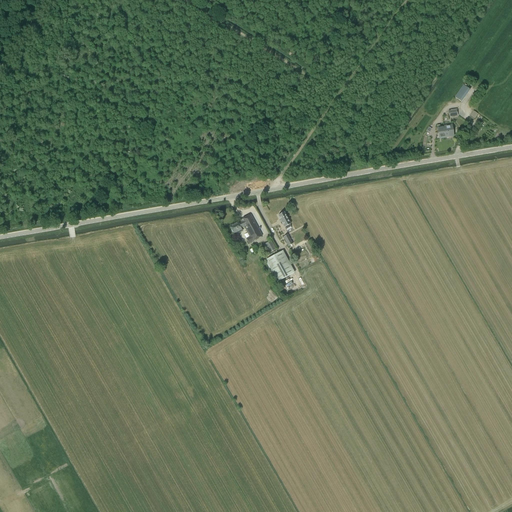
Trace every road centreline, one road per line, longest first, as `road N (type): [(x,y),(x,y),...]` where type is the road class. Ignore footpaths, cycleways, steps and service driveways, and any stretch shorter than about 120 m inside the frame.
road 1 (tertiary): [(0,237),(511,147)]
road 2 (track): [(188,1),(316,79),(345,61),(390,0)]
road 3 (track): [(277,188),(407,0)]
